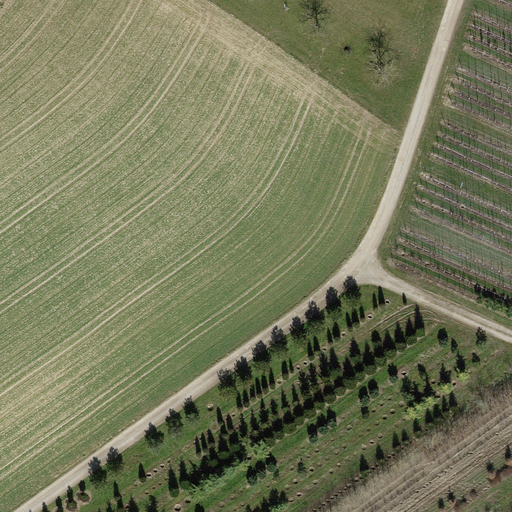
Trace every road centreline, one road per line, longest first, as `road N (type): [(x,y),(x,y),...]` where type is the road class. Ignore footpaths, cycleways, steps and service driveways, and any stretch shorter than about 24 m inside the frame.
road 1 (track): [(22,511),(360,265),(456,0)]
road 2 (track): [(360,265),(511,331)]
